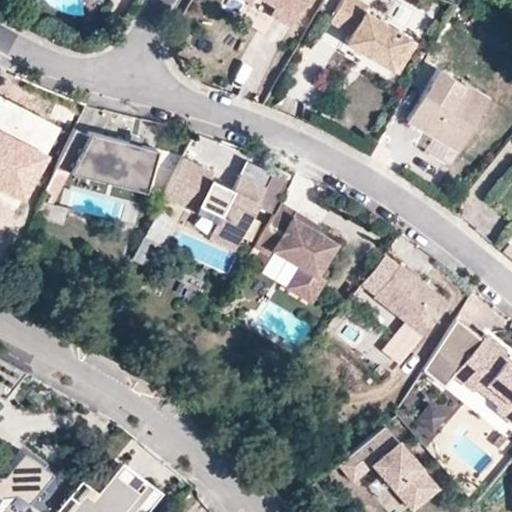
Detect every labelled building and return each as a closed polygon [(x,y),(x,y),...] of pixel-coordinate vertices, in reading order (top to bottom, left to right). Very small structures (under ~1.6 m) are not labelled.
[(279,12),(275,20),(290,28),(306,0),(239,0),(248,5),(251,0),(260,0),(275,8),(279,12)] [(415,46),(364,18),(370,7),(356,0),(343,0),(331,22),(353,35),(345,49),(397,78),(415,46)] [(269,15),(275,20),(279,12),(275,8),(269,15)] [(461,153),(489,99),(437,71),(408,124),(461,153)] [(0,190),(19,200),(56,128),(0,99),(0,190)] [(88,135),(76,129),(61,158),(71,164),(68,171),(93,179),(93,181),(104,185),(106,183),(140,196),(156,154),(90,131),(88,135)] [(208,173),(179,161),(162,199),(190,212),(195,205),(217,215),(207,239),(232,250),(261,186),(236,176),(228,191),(205,180),(208,173)] [(66,175),(55,171),(38,205),(50,207),(66,175)] [(294,214),(279,205),(254,248),(269,257),(272,252),(299,268),(286,289),(310,304),(324,280),(315,275),(333,244),(291,219),(294,214)] [(143,240),(132,262),(149,271),(160,247),(143,240)] [(373,295),(396,265),(383,255),(360,285),(373,295)] [(423,333),(446,303),(396,265),(373,295),(404,319),(423,333)] [(423,333),(404,319),(381,349),(400,363),(423,333)] [(480,339),(456,321),(423,370),(446,389),(456,375),(475,390),(484,387),(500,399),(501,408),(511,415),(511,361),(505,357),(505,345),(485,332),(480,339)] [(0,393),(8,400),(29,372),(0,354),(0,393)] [(438,487),(382,423),(336,462),(351,480),(368,465),(409,511),(438,487)] [(48,469),(18,448),(2,470),(0,470),(0,490),(13,487),(25,497),(48,469)] [(135,484),(144,473),(121,455),(112,466),(135,484)] [(124,511),(151,479),(144,473),(135,484),(112,466),(97,486),(91,493),(83,487),(65,509),(68,511),(124,511)] [(91,493),(97,486),(80,472),(56,502),(65,509),(83,487),(91,493)] [(138,511),(160,485),(151,479),(124,511),(138,511)]
